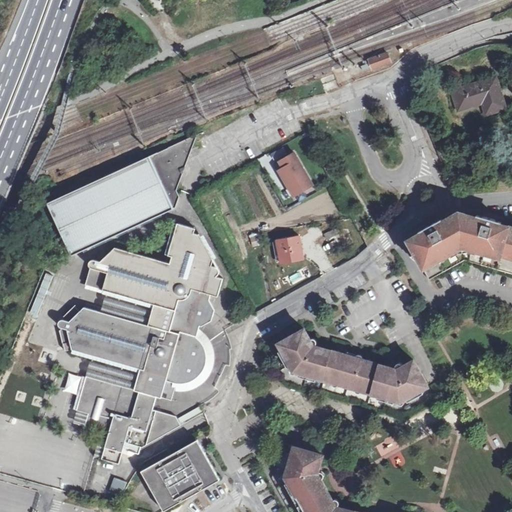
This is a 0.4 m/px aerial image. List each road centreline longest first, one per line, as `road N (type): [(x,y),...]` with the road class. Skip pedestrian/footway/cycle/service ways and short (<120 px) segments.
road 1 (trunk): [(0,161),(62,0)]
road 2 (residential): [(249,326),(363,263),(391,238)]
road 3 (unclassified): [(391,238),(426,301),(511,304)]
road 4 (residential): [(224,447),(224,412),(249,326)]
